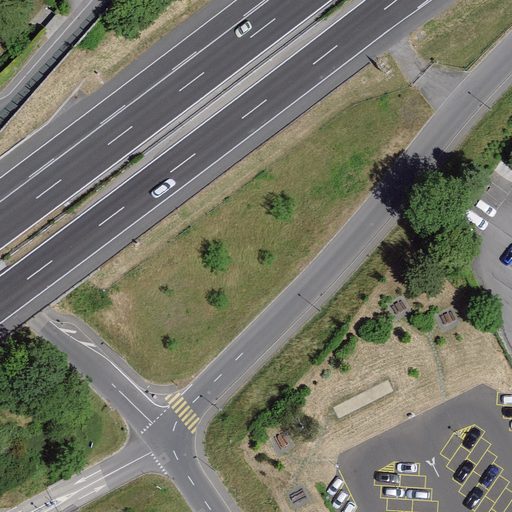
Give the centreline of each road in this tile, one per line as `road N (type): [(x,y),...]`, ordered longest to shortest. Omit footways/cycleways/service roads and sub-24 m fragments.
road 1 (unclassified): [(169,441),(185,411),(511,56)]
road 2 (motorway): [(0,300),(397,0)]
road 3 (residential): [(169,441),(0,274)]
road 4 (motorway): [(168,97),(0,223)]
road 5 (motorway): [(296,0),(168,97)]
road 6 (residential): [(99,0),(0,110)]
road 7 (motorway): [(277,0),(168,97)]
